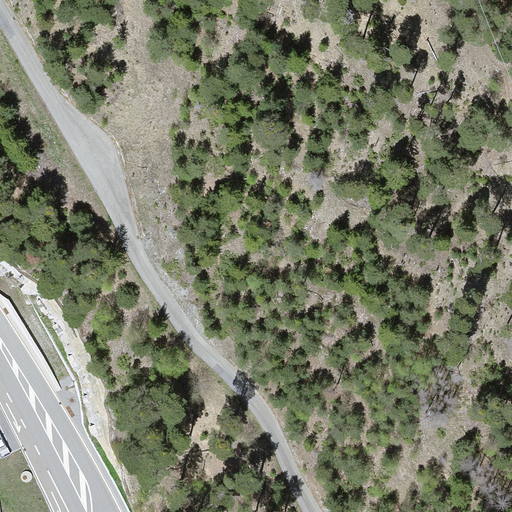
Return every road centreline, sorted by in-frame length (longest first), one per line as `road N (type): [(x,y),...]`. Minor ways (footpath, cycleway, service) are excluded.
road 1 (unclassified): [(0,8),(145,270),(268,423),(311,511)]
road 2 (primary): [(0,343),(91,511)]
